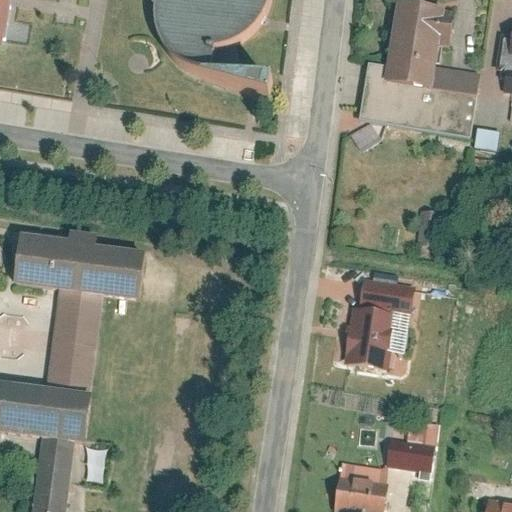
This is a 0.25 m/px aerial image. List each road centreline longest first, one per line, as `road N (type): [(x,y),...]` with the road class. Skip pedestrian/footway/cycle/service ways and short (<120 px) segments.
road 1 (residential): [(310,185),(259,511)]
road 2 (residential): [(0,139),(310,185)]
road 3 (residential): [(335,0),(310,185)]
